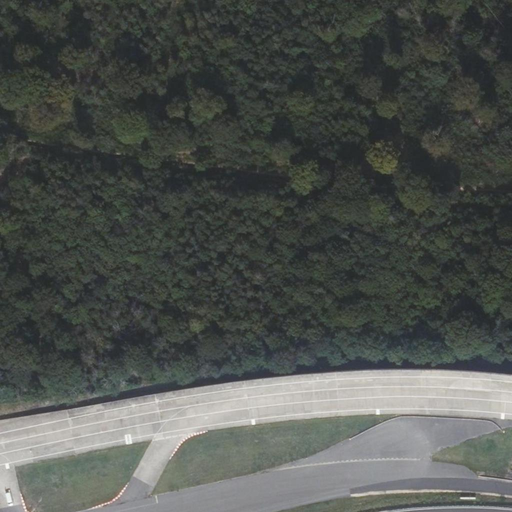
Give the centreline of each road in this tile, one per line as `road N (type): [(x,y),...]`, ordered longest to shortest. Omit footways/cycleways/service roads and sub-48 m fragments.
road 1 (track): [(511,187),(332,181),(0,139)]
road 2 (unknown): [(4,453),(186,420),(122,511)]
